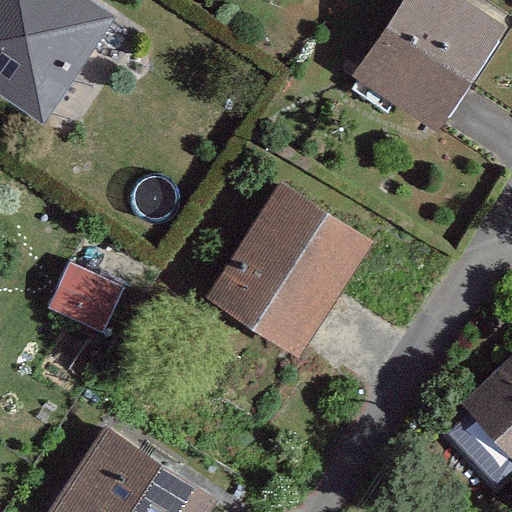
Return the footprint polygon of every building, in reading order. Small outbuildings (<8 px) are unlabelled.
[(109,13),(90,0),(0,0),(0,94),(35,119),(109,13)] [(503,20),(471,0),(395,0),(348,75),(434,129),(503,20)] [(373,235),(278,174),(199,295),(294,356),(373,235)] [(123,283),(70,257),(47,304),(99,330),(123,283)] [(511,353),(458,402),(511,461),(511,353)] [(198,511),(210,494),(95,420),(36,511),(198,511)]
